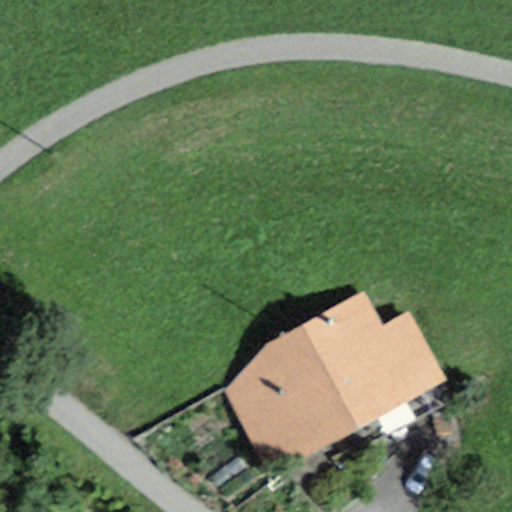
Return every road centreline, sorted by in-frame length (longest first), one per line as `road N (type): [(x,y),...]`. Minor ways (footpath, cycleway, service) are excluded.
road 1 (track): [(511,87),(392,53),(232,57),(78,116),(0,170)]
road 2 (track): [(0,373),(182,511)]
